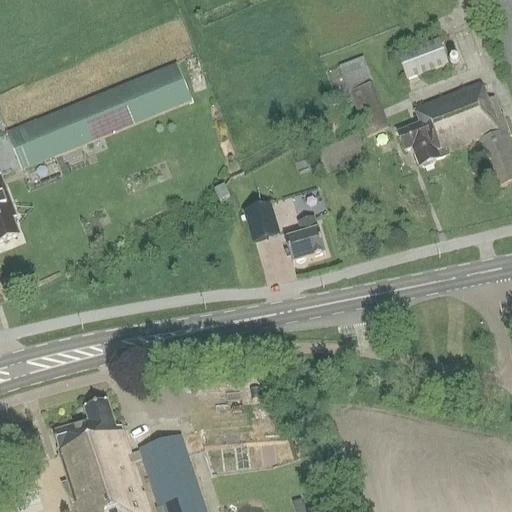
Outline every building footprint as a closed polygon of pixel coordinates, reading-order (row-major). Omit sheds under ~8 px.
[(511,76),(511,0),(503,0),(485,7),(511,76)] [(396,57),(406,83),(448,67),(438,41),(396,57)] [(23,172),(193,103),(178,66),(8,134),(23,172)] [(419,169),(450,158),(448,154),(478,142),(497,191),(511,184),(511,151),(507,139),(510,138),(502,116),(494,119),(481,85),(414,111),(420,126),(397,135),(405,153),(412,151),(419,169)] [(350,94),(367,139),(390,131),(372,86),(350,94)] [(303,158),(293,162),(297,173),(308,169),(303,158)] [(17,219),(0,177),(0,176),(0,243),(19,236),(13,221),(17,219)] [(217,203),(228,198),(223,187),(212,193),(217,203)] [(322,189),(273,200),(278,223),(327,213),(322,189)] [(271,205),(244,212),(253,243),(268,239),(263,220),(274,216),(271,205)] [(286,241),(292,265),(326,255),(318,231),(317,232),(314,219),(299,224),(302,236),(286,241)] [(148,511),(133,464),(143,461),(159,511),(205,511),(181,437),(140,451),(141,453),(131,456),(121,427),(116,429),(107,402),(85,408),(90,423),(54,434),(77,511),(148,511)] [(306,511),(301,501),(292,504),(294,511),(306,511)]
